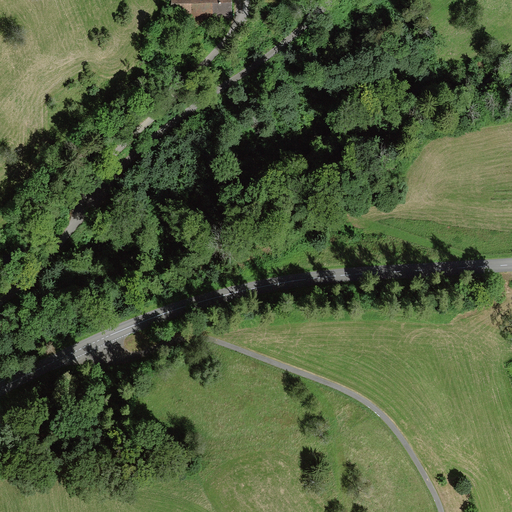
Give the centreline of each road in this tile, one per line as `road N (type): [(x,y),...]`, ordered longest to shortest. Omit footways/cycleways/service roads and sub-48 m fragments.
road 1 (tertiary): [(511,262),(300,277),(180,305),(0,389)]
road 2 (track): [(104,337),(125,350),(206,337),(350,391),(383,415),(439,511)]
road 3 (unclassified): [(330,0),(134,156),(89,207)]
road 4 (unclassified): [(246,0),(224,37),(100,153),(89,170),(89,207)]
road 5 (unclassified): [(89,207),(0,299)]
